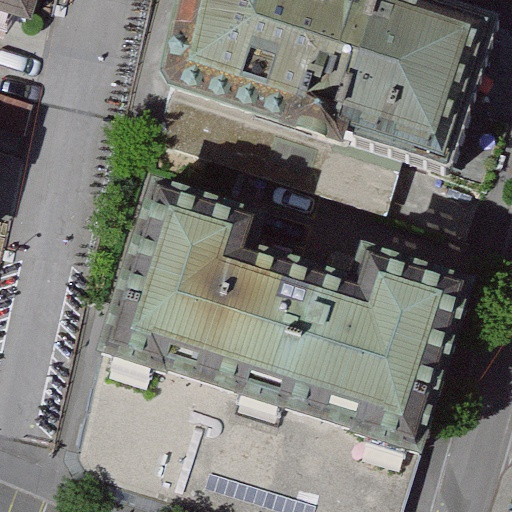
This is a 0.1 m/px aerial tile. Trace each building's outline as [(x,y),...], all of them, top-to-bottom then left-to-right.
[(38,0),(0,0),(0,20),(28,30),(38,0)] [(410,0),(178,0),(150,88),(433,177),(482,23),(410,0)] [(42,107),(0,94),(0,128),(32,138),(42,107)] [(255,231),(157,200),(107,354),(424,457),(475,301),(372,267),(361,302),(245,264),(255,231)] [(407,511),(424,457),(107,354),(81,457),(92,479),(198,511),(407,511)]
